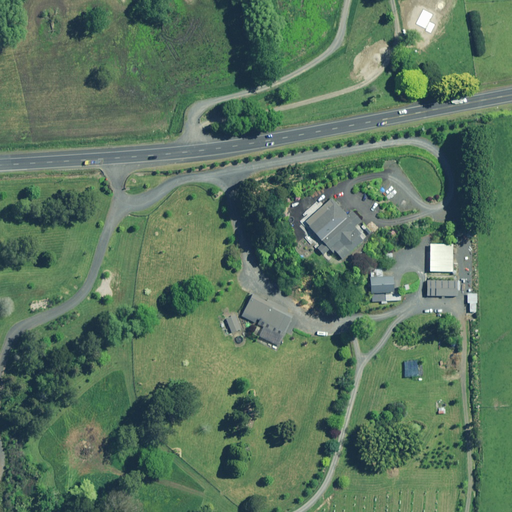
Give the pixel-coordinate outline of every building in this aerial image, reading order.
[(333,197),(306,220),(324,241),(318,247),(324,254),(330,248),(341,260),(365,239),(361,234),(362,233),(356,225),(362,220),(353,209),(348,214),(333,197)] [(367,227),(364,229),(369,235),(372,232),(367,227)] [(451,272),(451,245),(429,245),(428,272),(451,272)] [(396,275),(372,276),(374,301),(385,301),(385,297),(397,296),(396,275)] [(455,281),(425,280),(425,297),(455,297),(455,281)] [(229,314),(212,293),(203,299),(218,321),(224,342),(236,337),(229,314)] [(268,300),(254,293),(243,316),(283,336),(293,316),(287,312),(289,308),(269,298),(268,300)] [(475,312),(475,299),(467,299),(467,304),(469,304),(469,312),(475,312)]
